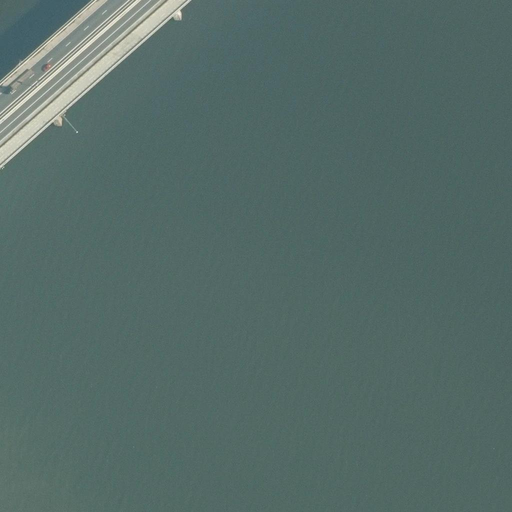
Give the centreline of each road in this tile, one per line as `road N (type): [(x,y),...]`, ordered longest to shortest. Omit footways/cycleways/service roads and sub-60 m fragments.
road 1 (unclassified): [(0,160),(181,0)]
road 2 (motorway): [(0,134),(152,0)]
road 3 (motorway): [(120,0),(0,106)]
